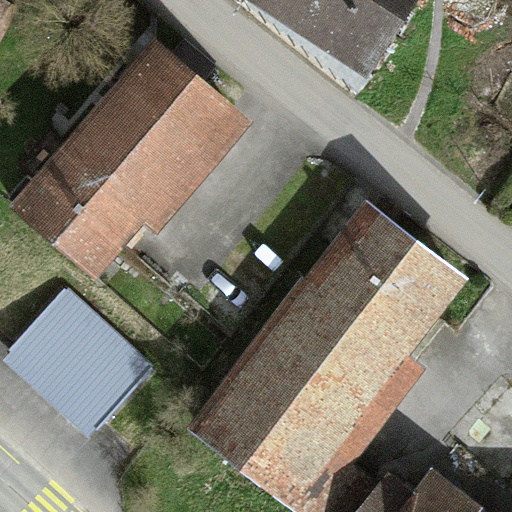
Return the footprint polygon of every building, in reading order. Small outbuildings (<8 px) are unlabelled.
[(0,0),(0,24),(12,0),(0,0)] [(421,0),(251,0),(372,77),(421,0)] [(228,110),(152,44),(18,198),(95,263),(228,110)] [(469,288),(365,204),(195,412),(300,497),(469,288)] [(154,360),(74,281),(9,346),(89,425),(154,360)] [(471,511),(407,456),(358,511),(471,511)]
